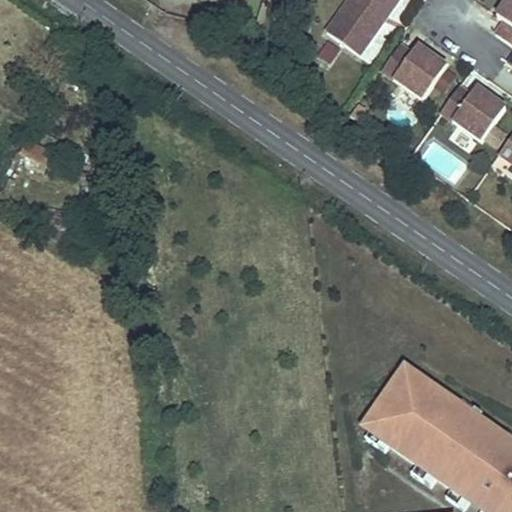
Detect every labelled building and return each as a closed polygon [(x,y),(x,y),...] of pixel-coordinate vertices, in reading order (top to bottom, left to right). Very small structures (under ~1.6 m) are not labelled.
[(355,57),(393,0),(345,0),(322,35),(355,57)] [(489,35),(511,51),(511,0),(502,0),(490,18),(498,23),(489,35)] [(418,103),(441,69),(411,49),(406,57),(394,48),(376,74),(418,103)] [(435,115),(477,143),(500,110),(472,91),(467,98),(453,89),(435,115)] [(511,130),(495,155),(511,166),(511,130)] [(26,143),(21,157),(46,166),(52,153),(26,143)] [(511,511),(511,441),(406,370),(364,433),(480,511),(511,511)]
